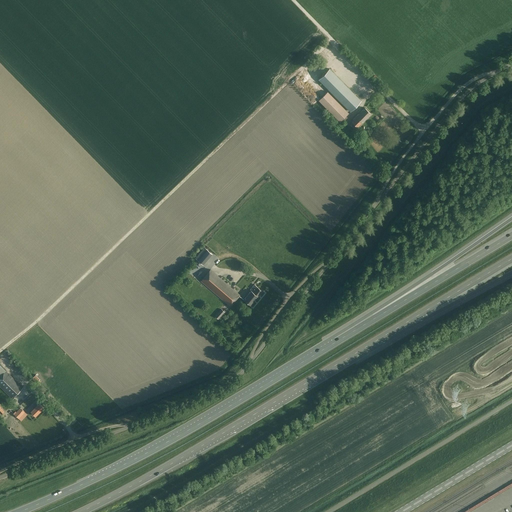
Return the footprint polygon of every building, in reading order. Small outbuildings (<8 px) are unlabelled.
[(315,69),(321,62),(317,58),(310,64),(315,69)] [(350,111),(361,100),(329,68),(318,79),(350,111)] [(349,113),(327,91),(318,100),(340,122),(349,113)] [(362,123),(371,114),(364,107),(355,116),(355,117),(353,119),(354,120),(352,122),(354,125),(352,127),(354,129),(356,127),(357,127),(361,122),(362,123)] [(220,255),(225,248),(218,242),(212,248),(220,255)] [(204,248),(195,258),(203,264),(212,254),(204,248)] [(210,269),(200,280),(229,306),(239,294),(210,269)] [(250,305),(262,291),(254,284),(250,290),(251,290),(243,299),(250,305)] [(218,318),(224,312),(221,309),(215,316),(218,318)] [(0,364),(0,363),(0,386),(11,398),(22,387),(6,370),(0,364)] [(34,415),(42,408),(38,403),(30,411),(34,415)] [(18,417),(24,411),(20,407),(16,411),(15,410),(13,413),(18,417)]
